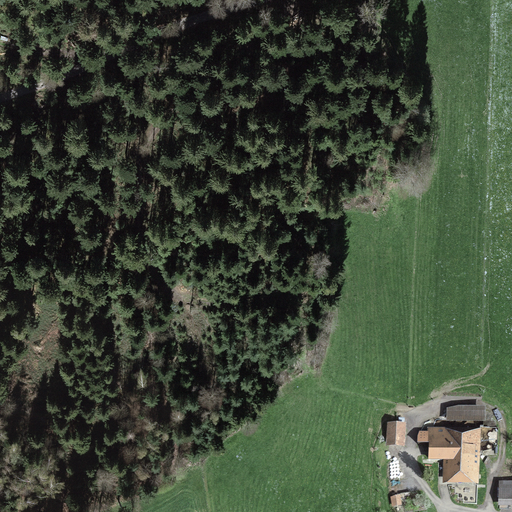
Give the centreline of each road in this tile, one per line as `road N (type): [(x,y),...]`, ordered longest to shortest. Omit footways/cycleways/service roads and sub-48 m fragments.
road 1 (unclassified): [(0,96),(248,0)]
road 2 (track): [(486,511),(504,429),(490,407),(447,403),(423,414),(405,469)]
